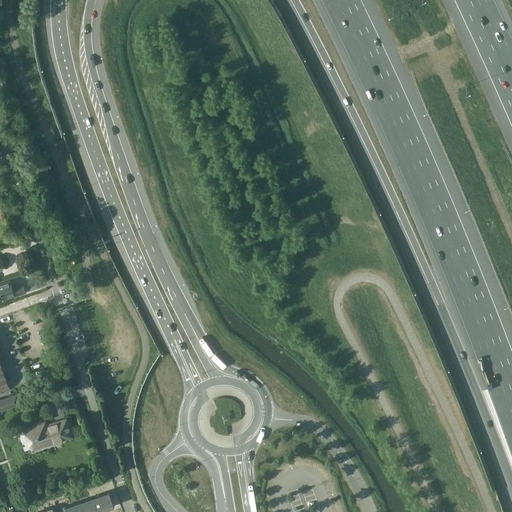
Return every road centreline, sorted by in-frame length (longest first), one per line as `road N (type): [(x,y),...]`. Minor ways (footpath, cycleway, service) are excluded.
road 1 (motorway): [(294,0),(511,463)]
road 2 (motorway): [(337,0),(472,294),(511,408)]
road 3 (tertiary): [(129,511),(0,125)]
road 4 (motorway): [(58,0),(72,91),(172,336)]
road 5 (motorway): [(198,332),(150,234),(98,91),(86,29),(92,0)]
